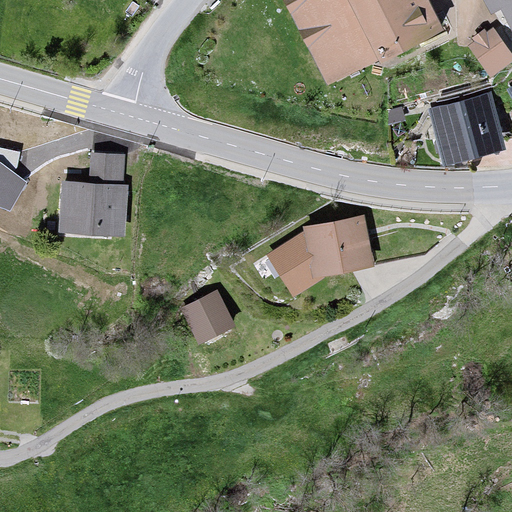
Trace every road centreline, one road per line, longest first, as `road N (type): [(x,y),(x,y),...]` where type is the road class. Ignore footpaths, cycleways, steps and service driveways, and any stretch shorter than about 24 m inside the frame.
road 1 (tertiary): [(511,187),(396,186),(129,117)]
road 2 (tertiary): [(129,117),(0,82)]
road 3 (unclassified): [(129,117),(155,33),(184,0)]
